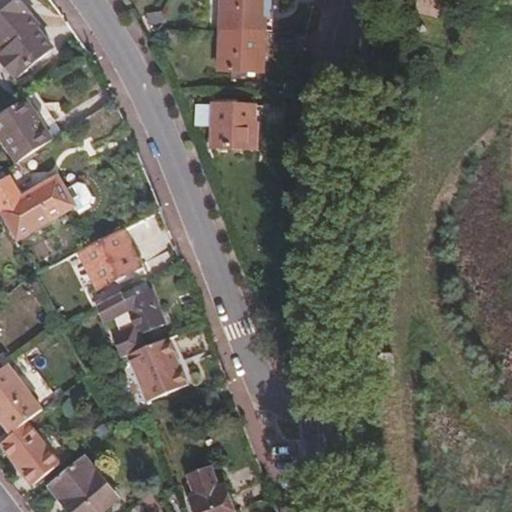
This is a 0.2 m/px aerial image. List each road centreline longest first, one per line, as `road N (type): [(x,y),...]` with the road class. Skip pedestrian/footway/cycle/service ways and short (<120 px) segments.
road 1 (residential): [(94,0),(167,134),(269,387),(321,398)]
road 2 (tertiary): [(359,0),(333,137),(321,398)]
